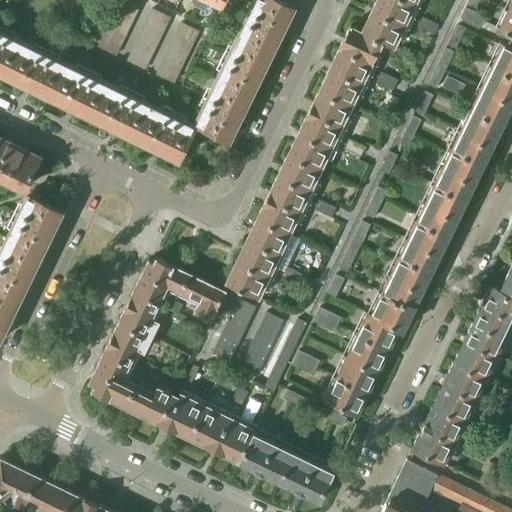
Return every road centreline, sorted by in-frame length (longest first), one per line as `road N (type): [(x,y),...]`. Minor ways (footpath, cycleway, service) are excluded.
road 1 (residential): [(362,511),(390,453),(398,397),(511,178)]
road 2 (residential): [(153,190),(204,214),(231,204),(324,0)]
road 3 (residential): [(41,418),(153,190)]
road 4 (residential): [(104,165),(0,370)]
road 5 (residential): [(231,511),(41,418)]
